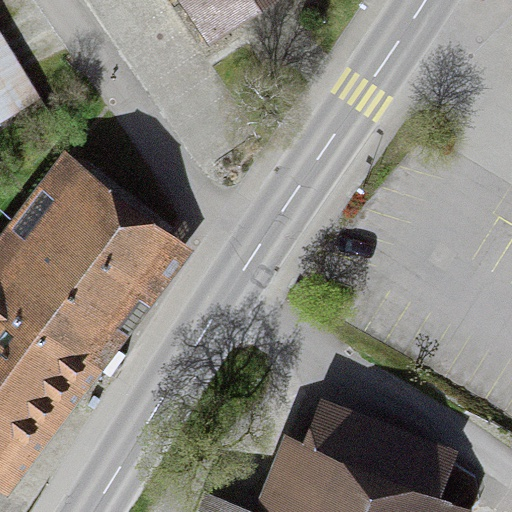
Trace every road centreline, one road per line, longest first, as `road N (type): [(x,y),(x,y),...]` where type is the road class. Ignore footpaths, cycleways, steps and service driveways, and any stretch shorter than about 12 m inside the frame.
road 1 (residential): [(244,266),(59,0)]
road 2 (tertiary): [(424,0),(244,266)]
road 3 (tertiary): [(244,266),(91,511)]
